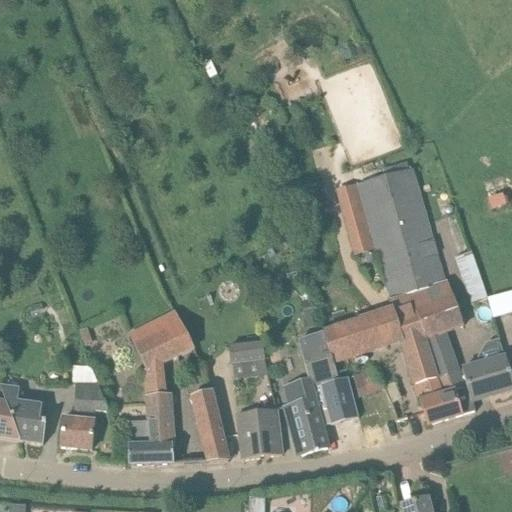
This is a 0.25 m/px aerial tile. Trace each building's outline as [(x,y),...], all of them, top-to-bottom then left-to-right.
[(445,284),(412,171),(356,187),(376,251),(390,300),(409,295),(436,380),(453,392),(466,387),(471,405),(472,404),(511,392),(511,382),(505,358),(459,372),(446,333),(463,328),(447,284),(445,284)] [(376,251),(356,187),(334,193),(353,257),(376,251)] [(511,205),(508,196),(494,201),(498,212),(511,206),(511,205)] [(458,258),(471,304),(489,299),(475,253),(458,258)] [(511,293),(487,300),(488,302),(493,322),(494,322),(494,323),(505,320),(505,319),(511,316),(511,293)] [(460,417),(453,392),(436,380),(409,295),(390,300),(389,300),(393,312),(401,342),(415,386),(421,385),(425,400),(421,401),(428,427),(460,417)] [(309,330),(319,327),(314,309),(311,300),(300,304),(309,330)] [(127,331),(145,370),(147,398),(148,424),(128,424),(128,449),(128,468),(173,466),(169,397),(167,397),(164,363),(193,349),(175,315),(146,329),(143,323),(127,331)] [(332,364),(383,348),(374,318),(360,323),(325,335),(323,336),(323,337),(332,364)] [(301,458),(328,450),(310,391),(314,390),(314,389),(338,382),(332,364),(323,337),(298,344),(308,383),(291,387),(297,406),(288,408),(301,458)] [(230,365),(264,361),(262,345),(228,349),(230,365)] [(64,421),(60,450),(91,453),(93,424),(94,413),(107,415),(98,386),(79,386),(77,410),(75,410),(73,422),(64,421)] [(20,443),(43,447),(46,424),(40,423),(42,408),(17,404),(19,394),(0,391),(6,406),(20,443)] [(192,398),(208,464),(228,464),(211,393),(192,398)] [(0,440),(20,443),(6,406),(0,405),(0,440)] [(242,462),(282,457),(276,412),(237,417),(242,462)] [(429,511),(427,501),(401,508),(402,511),(429,511)]
